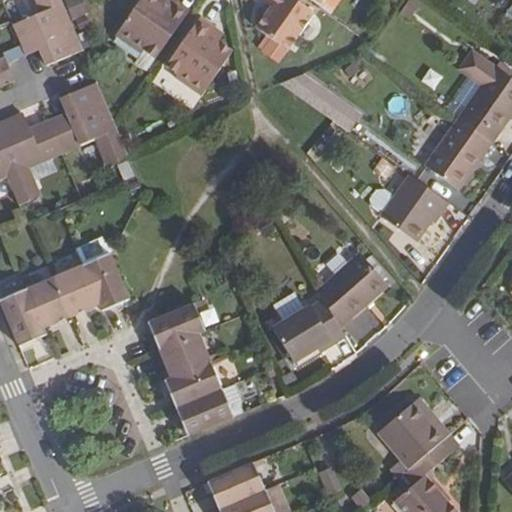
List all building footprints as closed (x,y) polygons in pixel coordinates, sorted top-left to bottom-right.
[(35,0),(41,13),(12,25),(26,58),(40,53),(46,67),(83,50),(76,36),(71,21),(61,0),(35,0)] [(81,0),(61,0),(71,21),(74,19),(79,31),(89,26),(85,15),(88,14),(81,0)] [(161,0),(141,0),(115,37),(142,56),(145,53),(156,59),(190,9),(176,0),(163,0),(163,1),(161,0)] [(295,0),(261,0),(265,3),(270,7),(265,15),(255,28),(288,51),(314,13),(295,0)] [(408,0),(398,14),(409,21),(419,7),(408,0)] [(270,7),(265,3),(259,11),(265,15),(270,7)] [(202,98),(234,51),(219,41),(212,36),(217,27),(201,16),(166,67),(179,76),(175,80),(202,98)] [(225,33),(217,27),(212,36),(219,41),(225,33)] [(83,50),(89,47),(82,33),(76,36),(83,50)] [(495,68),(472,52),(460,70),(471,78),(482,86),(466,109),(459,119),(492,142),(511,113),(511,80),(508,78),(495,68)] [(145,53),(142,56),(135,65),(146,73),(156,59),(145,53)] [(0,85),(13,80),(8,66),(5,59),(0,60),(0,85)] [(495,68),(508,78),(511,72),(499,62),(495,68)] [(360,115),(302,76),(280,85),(348,133),(360,115)] [(482,86),(471,78),(455,101),(466,109),(482,86)] [(65,112),(68,119),(50,127),(62,154),(95,140),(107,169),(130,159),(129,156),(116,126),(97,82),(59,98),(65,112)] [(65,112),(47,120),(50,127),(68,119),(65,112)] [(0,162),(6,178),(19,207),(41,197),(35,182),(29,169),(53,158),(62,154),(50,127),(32,135),(29,128),(23,115),(0,124),(0,162)] [(425,167),(458,190),(492,142),(459,119),(425,167)] [(50,127),(47,120),(29,128),(32,135),(50,127)] [(59,171),(53,158),(29,169),(35,182),(59,171)] [(381,159),(372,171),(385,180),(394,168),(381,159)] [(127,161),(116,166),(123,181),(134,177),(127,161)] [(430,222),(434,225),(450,204),(410,176),(382,217),(417,241),(430,222)] [(127,186),(131,197),(140,193),(136,183),(127,186)] [(267,217),(254,225),(262,237),(274,228),(267,217)] [(75,250),(83,266),(100,306),(102,313),(118,305),(116,298),(127,294),(110,255),(109,255),(102,238),(75,250)] [(361,254),(317,292),(323,302),(340,328),(388,286),(361,254)] [(83,266),(54,278),(68,311),(81,306),(84,313),(100,306),(83,266)] [(54,278),(26,290),(44,330),(59,323),(57,316),(68,311),(54,278)] [(26,290),(0,301),(0,302),(16,340),(27,337),(30,343),(46,336),(44,330),(26,290)] [(127,294),(116,298),(118,305),(130,301),(127,294)] [(273,330),(293,364),(320,348),(331,340),(334,344),(346,338),(340,328),(323,302),(312,308),(311,307),(273,330)] [(161,328),(152,332),(160,351),(200,334),(206,331),(194,304),(157,319),(161,328)] [(81,306),(68,311),(71,318),(84,313),(81,306)] [(68,311),(57,316),(59,323),(71,318),(68,311)] [(157,319),(148,323),(152,332),(161,328),(157,319)] [(200,334),(160,351),(172,378),(174,378),(210,362),(212,361),(200,334)] [(27,337),(16,340),(19,347),(30,343),(27,337)] [(331,340),(320,348),(323,352),(334,344),(331,340)] [(174,378),(178,387),(169,391),(177,410),(223,390),(210,362),(174,378)] [(172,378),(165,382),(169,391),(178,387),(174,378),(172,378)] [(242,401),(235,385),(223,390),(234,418),(243,414),(241,408),(242,401)] [(223,390),(177,410),(184,427),(193,423),(198,433),(234,418),(223,390)] [(419,399),(413,404),(423,416),(429,411),(419,399)] [(402,461),(392,470),(399,478),(403,474),(449,435),(429,411),(423,416),(413,404),(379,433),(402,461)] [(193,423),(184,427),(188,437),(198,433),(193,423)] [(454,511),(425,476),(458,447),(449,435),(403,474),(413,486),(395,502),(403,511),(454,511)] [(217,488),(210,490),(219,510),(264,491),(253,464),(213,480),(217,488)] [(325,495),(340,489),(331,466),(315,473),(325,495)] [(511,476),(503,484),(511,493),(511,476)] [(213,480),(207,484),(210,490),(217,488),(213,480)] [(280,485),(264,491),(273,511),(291,511),(292,511),(280,485)] [(351,498),(360,508),(370,499),(361,489),(351,498)] [(273,511),(264,491),(219,510),(219,511),(273,511)]
